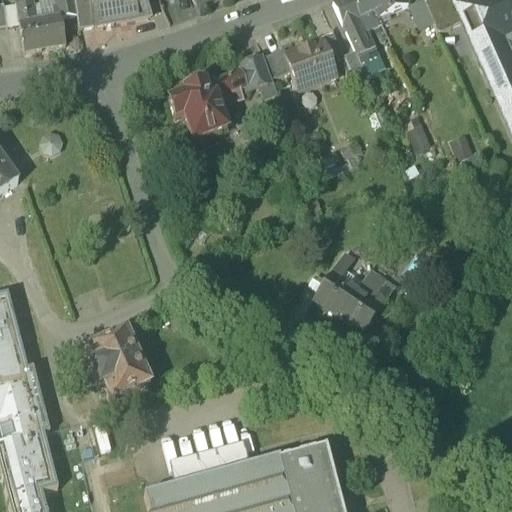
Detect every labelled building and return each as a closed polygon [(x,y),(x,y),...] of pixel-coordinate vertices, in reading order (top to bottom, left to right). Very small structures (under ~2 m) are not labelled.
[(73,0),(54,0),(57,20),(58,20),(59,21),(76,18),(73,0)] [(73,0),(79,34),(92,32),(87,0),(73,0)] [(150,20),(141,0),(87,0),(92,32),(113,28),(113,26),(150,20)] [(143,0),(151,14),(160,10),(155,0),(143,0)] [(220,0),(193,0),(198,10),(220,0)] [(378,22),(368,0),(349,0),(332,7),(332,9),(356,61),(374,53),(366,35),(381,29),(378,22)] [(402,0),(368,0),(378,22),(407,10),(407,9),(406,9),(402,0)] [(434,0),(422,5),(437,38),(463,27),(454,7),(457,6),(453,0),(434,0)] [(463,27),(474,51),(499,39),(499,40),(511,34),(511,0),(471,0),(457,6),(454,7),(463,27)] [(33,14),(32,4),(28,5),(14,7),(16,17),(33,14)] [(14,6),(3,8),(7,31),(18,29),(18,27),(16,17),(14,7),(14,6)] [(16,17),(18,27),(35,24),(33,14),(16,17)] [(412,21),(421,41),(431,37),(422,17),(412,21)] [(57,20),(35,24),(18,27),(18,29),(23,56),(63,49),(59,21),(58,20),(57,20)] [(511,34),(499,40),(509,62),(511,60),(511,34)] [(474,51),(511,136),(511,69),(509,62),(503,49),(499,40),(499,39),(474,51)] [(290,77),(295,93),(319,85),(320,89),(336,83),(322,45),(311,49),(308,56),(303,59),(296,55),(285,59),(283,60),(290,77)] [(311,49),(296,55),(303,59),(308,56),(311,49)] [(356,61),(364,78),(382,70),(374,53),(356,61)] [(262,62),(270,85),(290,77),(283,60),(285,59),(283,54),(262,62)] [(276,102),(270,85),(262,62),(237,71),(239,77),(245,92),(244,92),(247,98),(260,93),(265,106),(276,102)] [(183,121),(192,147),(226,135),(214,103),(244,92),(245,92),(239,77),(203,90),(203,89),(183,96),(184,100),(167,106),(174,124),(183,121)] [(297,97),(320,89),(319,85),(295,93),(297,97)] [(61,139),(41,137),(39,155),(59,157),(61,139)] [(342,154),(346,165),(360,160),(356,149),(342,154)] [(0,199),(17,187),(0,163),(0,199)] [(375,269),(383,275),(393,260),(385,254),(375,269)] [(330,279),(339,285),(344,279),(353,265),(344,259),(330,279)] [(369,277),(360,290),(376,301),(385,288),(369,277)] [(337,323),(355,296),(339,285),(330,279),(324,288),(317,297),(312,306),(337,323)] [(360,290),(344,279),(339,285),(355,296),(360,290)] [(308,291),(317,297),(324,288),(314,281),(308,291)] [(385,288),(376,301),(372,307),(381,314),(394,294),(385,288)] [(355,296),(372,307),(376,301),(360,290),(355,296)] [(362,341),(381,314),(372,307),(355,296),(337,323),(362,341)] [(45,511),(41,497),(57,492),(43,438),(49,437),(32,372),(26,374),(7,298),(0,300),(0,475),(9,511),(45,511)] [(103,392),(110,408),(148,391),(124,338),(86,355),(93,371),(89,373),(99,394),(103,392)] [(166,468),(172,491),(247,471),(241,449),(166,468)] [(339,511),(324,453),(278,465),(290,511),(339,511)] [(290,511),(278,465),(277,463),(247,471),(172,491),(142,499),(145,511),(290,511)]
